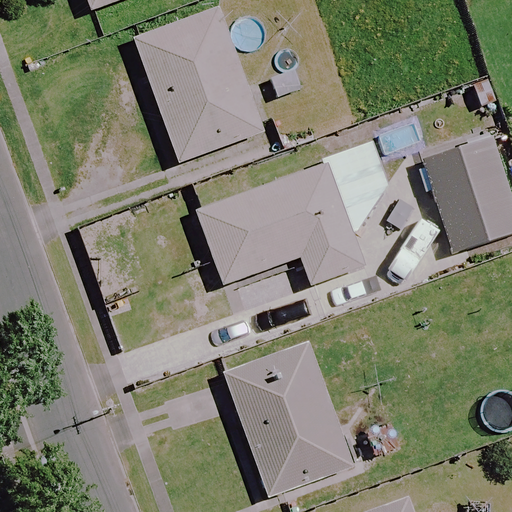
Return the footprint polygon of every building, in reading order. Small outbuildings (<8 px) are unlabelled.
[(135,0),(79,0),(85,17),(135,0)] [(259,139),(213,14),(128,45),(174,170),(259,139)] [(360,274),(324,172),(193,218),(219,291),(295,264),(305,293),(360,274)] [(348,473),(304,350),(220,380),(265,503),(348,473)] [(408,511),(405,503),(379,511),(408,511)]
